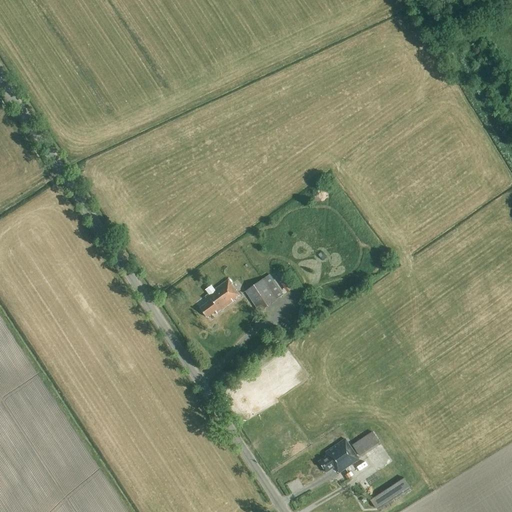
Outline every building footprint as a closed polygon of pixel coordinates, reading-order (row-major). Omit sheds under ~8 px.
[(216,311),(217,313),(233,302),(232,301),(240,295),(228,280),(205,297),(208,302),(200,308),(207,318),(216,311)] [(277,301),(263,281),(246,293),(260,313),(277,301)] [(380,442),(372,432),(352,445),(359,456),(380,442)] [(358,459),(345,440),(326,453),(327,456),(318,462),(326,473),(335,467),(339,473),(358,459)] [(410,487),(404,478),(370,500),(376,509),(410,487)]
